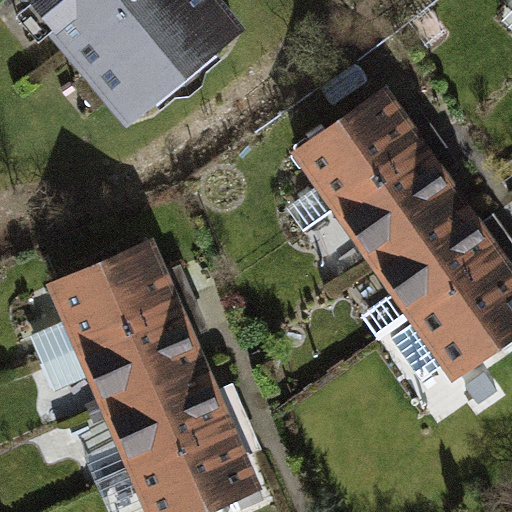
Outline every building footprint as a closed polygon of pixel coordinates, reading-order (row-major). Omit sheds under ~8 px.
[(203,0),(16,0),(12,4),(126,140),(241,45),(203,0)] [(390,96),(296,162),(331,211),(425,145),(390,96)] [(425,145),(331,211),(372,270),(466,204),(425,145)] [(466,204),(372,270),(416,332),(510,265),(466,204)] [(154,252),(47,296),(74,359),(180,315),(154,252)] [(511,268),(510,265),(416,332),(459,392),(511,354),(511,268)] [(180,315),(74,359),(100,422),(206,377),(180,315)] [(206,377),(100,422),(126,483),(232,439),(206,377)] [(263,511),(232,439),(126,483),(138,511),(263,511)]
